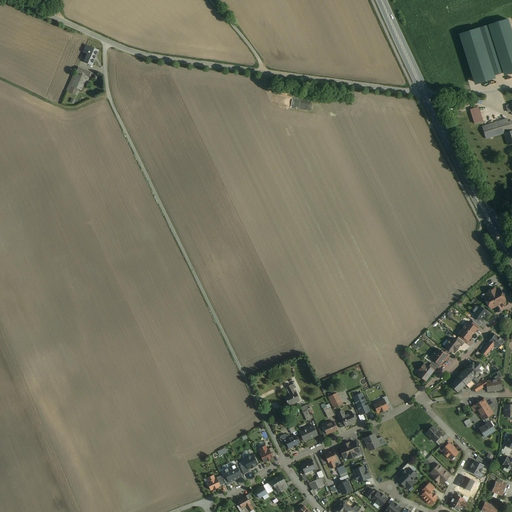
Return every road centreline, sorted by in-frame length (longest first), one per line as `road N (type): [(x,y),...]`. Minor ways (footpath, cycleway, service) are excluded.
road 1 (unclassified): [(104,40),(109,99),(251,391)]
road 2 (unclassified): [(104,40),(148,56),(422,93)]
road 3 (residential): [(418,396),(284,461)]
road 4 (primary): [(422,93),(490,223)]
road 5 (residential): [(423,403),(468,454),(437,511)]
road 6 (residential): [(511,305),(418,396)]
